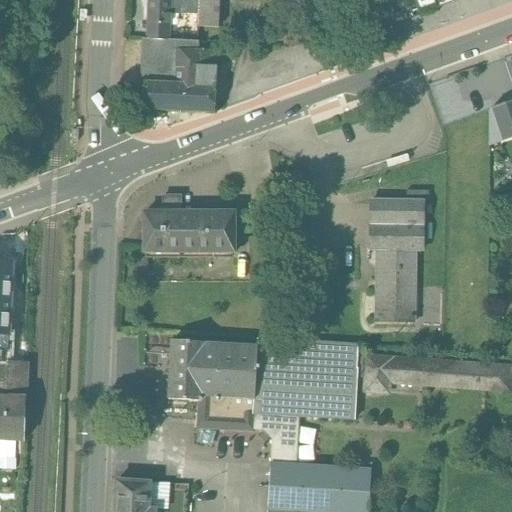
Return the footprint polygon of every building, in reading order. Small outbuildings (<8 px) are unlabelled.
[(171,0),(148,0),(147,40),(169,41),(169,34),(178,34),(178,23),(170,23),(171,13),(171,0)] [(171,0),(171,13),(199,14),(199,0),(171,0)] [(219,0),(199,0),(199,14),(198,27),(219,28),(219,0)] [(413,0),(419,14),(458,0),(413,0)] [(198,42),(171,41),(169,41),(147,40),(143,40),(142,84),(146,84),(145,110),(215,113),(217,68),(215,68),(216,52),(198,51),(198,42)] [(511,103),(490,111),(490,133),(490,146),(511,138),(511,103)] [(429,192),(407,191),(406,202),(429,203),(429,192)] [(179,197),(163,197),(163,211),(180,211),(179,197)] [(406,202),(370,202),(370,250),(378,250),(376,324),(414,324),(415,251),(423,251),(424,203),(406,202)] [(163,211),(146,211),(146,247),(172,247),(172,257),(205,257),(205,252),(233,251),(232,210),(180,211),(163,211)] [(0,363),(1,364),(1,355),(7,356),(13,264),(0,262),(0,363)] [(358,346),(257,340),(257,347),(258,347),(257,364),(357,370),(358,358),(358,346)] [(257,347),(172,342),(168,400),(201,402),(199,427),(253,430),(253,429),(254,415),(257,364),(258,347),(257,347)] [(510,368),(368,358),(367,359),(358,358),(357,370),(357,378),(366,378),(365,392),(388,393),(389,383),(509,391),(510,368)] [(1,364),(0,363),(0,398),(26,400),(27,389),(9,388),(11,364),(1,364)] [(28,366),(11,364),(9,388),(27,389),(28,366)] [(357,370),(257,364),(254,415),(298,417),(323,418),(323,419),(325,419),(325,418),(353,420),(353,421),(355,421),(357,378),(357,370)] [(0,398),(0,436),(24,438),(26,400),(0,398)] [(367,511),(371,470),(295,465),(298,417),(254,415),(253,429),(265,430),(274,440),(272,464),(270,464),(268,511),(269,511),(367,511)] [(148,511),(150,482),(117,481),(115,511),(148,511)]
